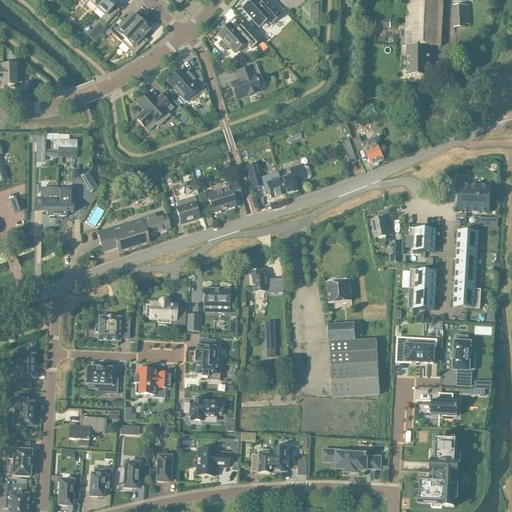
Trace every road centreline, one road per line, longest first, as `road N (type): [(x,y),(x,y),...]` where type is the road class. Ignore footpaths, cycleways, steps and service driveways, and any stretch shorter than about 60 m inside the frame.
road 1 (unclassified): [(57,288),(356,184)]
road 2 (residential): [(392,511),(393,490),(307,486),(119,511)]
road 3 (residential): [(356,184),(407,183),(424,208),(443,211),(443,312)]
road 4 (unclassified): [(356,184),(511,118)]
road 5 (residential): [(41,511),(52,353)]
road 6 (residential): [(52,353),(179,359)]
road 7 (residential): [(78,97),(146,65),(184,35)]
